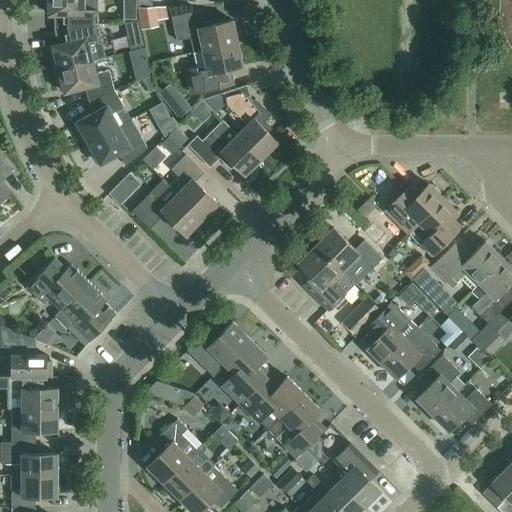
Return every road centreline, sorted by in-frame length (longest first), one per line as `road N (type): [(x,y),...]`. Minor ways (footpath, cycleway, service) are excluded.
road 1 (residential): [(431,477),(422,454),(226,267)]
road 2 (residential): [(59,198),(15,101),(0,24)]
road 3 (residential): [(226,267),(347,146)]
road 4 (residential): [(175,316),(59,198)]
road 5 (residential): [(107,454),(115,376),(175,316)]
road 6 (residential): [(347,146),(308,91),(283,0)]
road 7 (residential): [(496,148),(347,146)]
